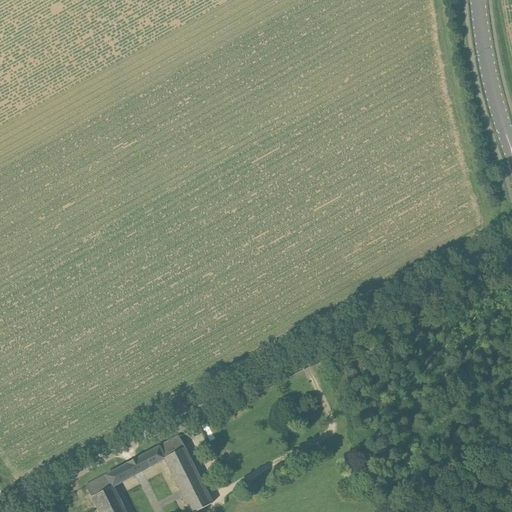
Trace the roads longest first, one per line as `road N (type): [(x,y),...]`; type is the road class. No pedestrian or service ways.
road 1 (unclassified): [(9,511),(511,239)]
road 2 (tertiary): [(506,139),(478,0)]
